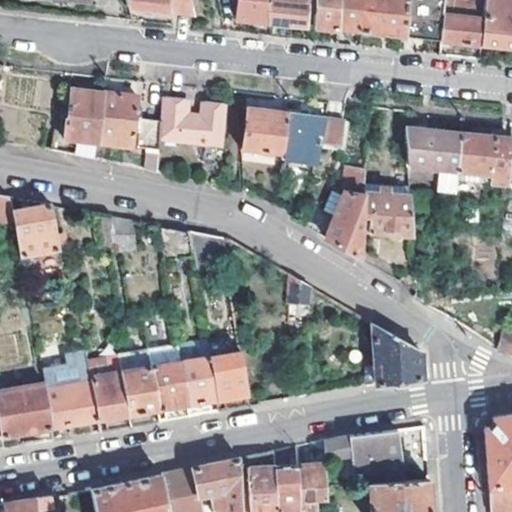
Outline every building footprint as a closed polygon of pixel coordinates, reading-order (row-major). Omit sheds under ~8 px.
[(129,0),(131,7),(144,9),(152,9),(170,11),(167,0),(129,0)] [(268,0),(239,0),(237,18),(258,20),(257,26),(266,27),(267,21),(270,21),(268,0)] [(268,0),(270,21),(305,25),(307,2),(301,1),(301,0),(268,0)] [(314,0),(314,27),(337,29),(337,0),(314,0)] [(337,0),(337,29),(362,32),(366,0),(337,0)] [(366,0),(362,32),(442,41),(445,15),(447,3),(446,0),(366,0)] [(468,18),(445,15),(442,41),(481,45),(487,0),(470,0),(470,6),(468,18)] [(487,0),(481,45),(511,48),(511,0),(487,0)] [(447,3),(445,15),(468,18),(470,6),(447,3)] [(97,141),(104,91),(71,87),(67,114),(65,114),(61,137),(97,141)] [(161,135),(159,124),(159,121),(133,117),(136,95),(104,91),(97,141),(129,145),(131,131),(137,132),(136,146),(158,149),(163,149),(161,136),(161,135)] [(156,96),(159,121),(159,124),(161,135),(161,136),(219,143),(223,105),(201,102),(200,115),(181,112),(183,99),(161,97),(156,96)] [(325,120),(322,144),(340,146),(345,107),(327,104),(325,120)] [(240,148),(281,154),(286,115),(245,109),(240,148)] [(286,115),(281,154),(316,159),(318,143),(322,144),(325,120),(286,115)] [(447,133),(404,128),(404,129),(407,166),(437,170),(435,192),(452,194),(455,172),(459,137),(447,135),(447,133)] [(468,137),(459,137),(455,172),(487,176),(486,184),(503,186),(505,177),(509,141),(509,140),(469,135),(468,137)] [(509,141),(505,177),(503,186),(511,186),(511,140),(509,140),(509,141)] [(294,218),(354,254),(361,251),(363,216),(364,192),(364,182),(365,173),(351,172),(350,193),(336,217),(327,212),(310,204),(302,212),(298,210),(296,214),(294,218)] [(364,182),(364,192),(378,193),(379,186),(379,183),(364,182)] [(392,187),(391,194),(409,196),(408,186),(392,184),(392,187)] [(379,186),(378,193),(391,194),(392,187),(379,186)] [(336,217),(350,193),(340,187),(327,212),(336,217)] [(364,192),(363,216),(370,216),(370,233),(412,235),(409,196),(391,194),(378,193),(364,192)] [(0,213),(12,215),(11,210),(8,196),(0,194),(0,213)] [(12,215),(19,256),(59,249),(50,204),(23,199),(25,208),(11,210),(12,215)] [(110,216),(90,212),(98,250),(109,248),(116,247),(110,216)] [(132,220),(110,216),(116,247),(116,251),(135,248),(132,220)] [(158,225),(163,262),(195,259),(191,231),(158,225)] [(223,238),(191,231),(195,259),(197,272),(228,268),(223,238)] [(310,288),(289,276),(289,303),(308,305),(310,288)] [(308,305),(289,303),(289,320),(306,322),(308,305)] [(419,351),(374,325),(376,366),(377,382),(377,389),(400,384),(421,379),(419,351)] [(511,335),(500,333),(496,349),(511,356),(511,335)] [(150,368),(180,363),(177,348),(177,345),(147,350),(148,352),(150,368)] [(232,354),(211,358),(217,399),(247,394),(239,345),(231,347),(232,354)] [(177,348),(180,363),(192,361),(189,346),(177,348)] [(40,371),(42,384),(44,390),(91,382),(90,378),(85,352),(65,356),(67,366),(40,371)] [(121,373),(150,368),(148,352),(118,357),(121,373)] [(90,378),(91,382),(98,420),(129,414),(121,373),(118,357),(118,356),(104,359),(107,375),(90,378)] [(180,363),(186,404),(217,399),(211,358),(192,361),(180,363)] [(189,418),(186,404),(180,363),(150,368),(158,409),(170,407),(171,412),(164,414),(165,423),(189,418)] [(377,382),(376,366),(364,366),(365,383),(377,382)] [(150,368),(121,373),(129,414),(158,409),(150,368)] [(91,382),(44,390),(51,428),(98,420),(91,382)] [(44,390),(42,384),(0,391),(0,429),(1,437),(51,428),(44,390)] [(483,429),(486,487),(511,483),(511,413),(493,416),(483,429)] [(340,439),(329,441),(331,457),(350,454),(351,462),(365,460),(367,485),(401,483),(399,455),(396,432),(340,439)] [(274,453),(248,458),(249,471),(246,471),(248,511),(275,511),(274,469),(274,453)] [(161,477),(167,511),(198,511),(197,498),(210,495),(214,511),(239,511),(238,460),(191,470),(161,477)] [(323,467),(322,460),(310,460),(310,468),(323,467)] [(310,468),(297,468),(300,511),(310,511),(316,510),(316,502),(324,502),(324,488),(323,467),(310,468)] [(298,511),(300,511),(297,468),(274,469),(275,511),(298,511)] [(134,482),(91,491),(95,511),(167,511),(161,477),(134,482)] [(427,481),(401,483),(367,485),(368,511),(428,511),(428,504),(427,481)] [(511,483),(486,487),(488,511),(497,511),(511,509),(511,483)] [(35,511),(52,511),(51,498),(43,499),(0,505),(0,511),(35,511)]
